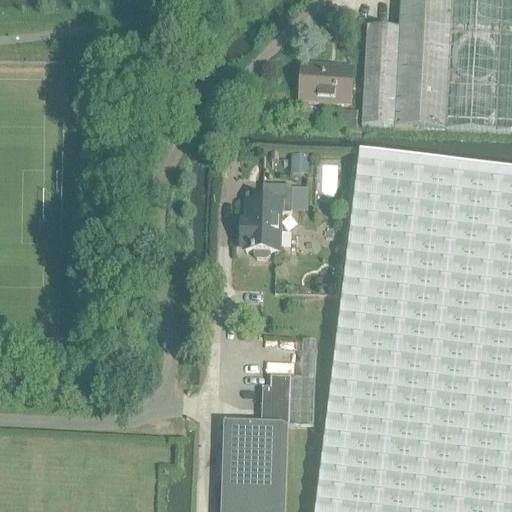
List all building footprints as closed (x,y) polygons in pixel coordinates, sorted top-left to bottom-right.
[(360,130),(445,134),(451,0),(399,0),(398,32),(366,29),(360,130)] [(511,0),(451,0),(445,134),(501,136),(511,137),(511,0)] [(348,110),(350,72),(300,70),(299,108),(348,110)] [(341,114),(340,130),(356,131),(357,115),(341,114)] [(292,158),(292,177),(308,177),(308,159),(292,158)] [(511,511),(511,177),(357,158),(313,511),(511,511)] [(241,225),(240,251),(245,251),(245,255),(253,255),(253,260),(257,263),(266,263),(270,260),(270,255),(273,256),(278,256),(279,217),(291,217),(291,215),(308,215),(308,192),(292,191),(292,190),(263,189),(262,205),(247,205),(246,225),(241,225)] [(261,430),(224,429),(221,511),(282,511),(285,428),(311,428),(312,382),(271,380),(270,380),(270,391),(262,391),(262,392),(262,393),(261,430)]
